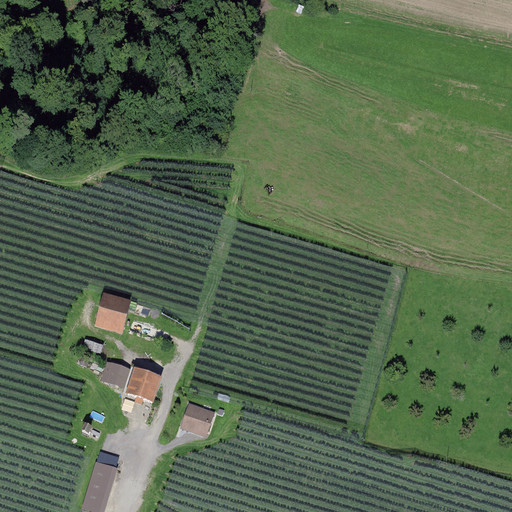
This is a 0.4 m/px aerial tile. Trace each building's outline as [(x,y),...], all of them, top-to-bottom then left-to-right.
[(99,324),(123,331),(129,308),(105,302),(99,324)] [(91,335),(89,342),(106,346),(108,340),(91,335)] [(86,342),(83,351),(101,357),(104,348),(86,342)] [(160,382),(109,365),(103,381),(118,386),(119,382),(128,384),(124,394),(138,398),(137,401),(143,403),(144,400),(153,403),(160,382)] [(213,416),(191,408),(184,428),(205,436),(213,416)] [(91,511),(105,511),(118,471),(97,465),(83,509),(91,511)]
